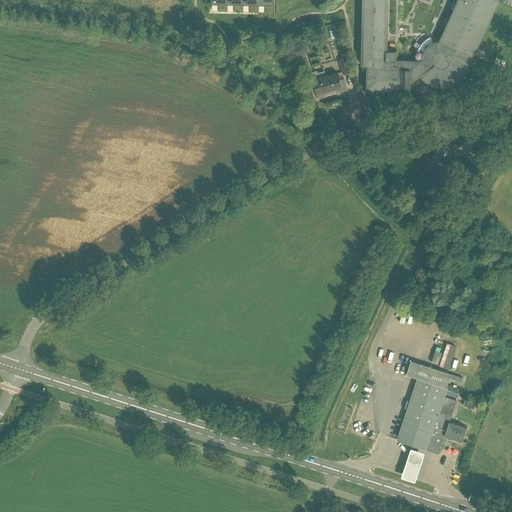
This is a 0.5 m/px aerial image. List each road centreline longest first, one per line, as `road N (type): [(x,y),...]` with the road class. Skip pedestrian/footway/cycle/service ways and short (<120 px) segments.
road 1 (residential): [(16,368),(34,325),(61,302),(327,143),(510,100)]
road 2 (primary): [(462,511),(16,368)]
